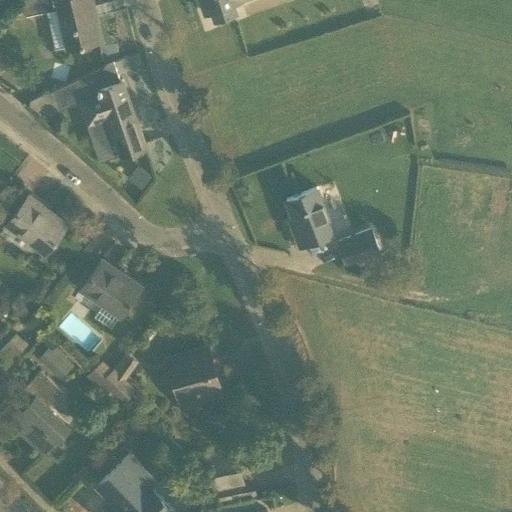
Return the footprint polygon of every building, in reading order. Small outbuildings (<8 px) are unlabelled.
[(96,8),(95,5),(94,0),(44,0),(47,9),(55,47),(67,44),(67,46),(99,39),(92,9),(96,8)] [(201,0),(206,13),(212,11),(215,21),(238,13),(235,4),(245,0),(201,0)] [(0,70),(1,71),(11,59),(0,51),(0,70)] [(120,80),(114,61),(74,80),(89,122),(108,115),(121,154),(146,145),(123,79),(120,80)] [(143,168),(134,180),(142,187),(152,174),(143,168)] [(301,245),(334,232),(317,187),(287,199),(297,224),(293,225),(301,245)] [(45,252),(68,222),(30,193),(6,223),(45,252)] [(357,259),(380,250),(372,228),(338,241),(346,263),(357,259)] [(121,316),(142,284),(102,257),(81,289),(121,316)] [(0,356),(9,364),(28,343),(16,331),(0,348),(0,356)] [(60,377),(74,363),(66,356),(67,355),(53,341),(38,356),(60,377)] [(183,403),(221,391),(208,345),(170,357),(183,403)] [(119,407),(136,389),(125,379),(138,360),(125,351),(114,367),(98,386),(119,407)] [(112,368),(102,358),(86,375),(98,386),(114,367),(113,367),(112,368)] [(45,450),(68,427),(47,406),(62,390),(41,369),(25,386),(36,396),(12,421),(25,434),(27,432),(45,450)] [(166,438),(159,445),(170,457),(178,449),(181,447),(169,435),(166,438)] [(236,451),(216,455),(210,457),(217,490),(228,487),(243,485),(236,451)] [(176,511),(175,510),(151,485),(148,488),(141,480),(148,474),(129,454),(98,484),(117,504),(120,501),(127,509),(123,511),(176,511)]
